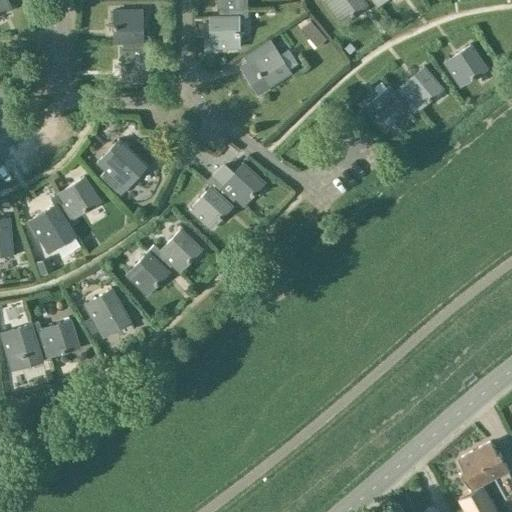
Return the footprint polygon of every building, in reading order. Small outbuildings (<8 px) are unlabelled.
[(0,0),(0,13),(11,9),(6,0),(0,0)] [(218,8),(218,12),(236,12),(236,8),(245,8),(247,8),(246,0),(216,0),(217,8),(218,8)] [(365,2),(367,0),(324,0),(342,23),(367,4),(365,2)] [(219,16),(209,16),(210,47),(240,47),(239,17),(247,17),(247,8),(236,8),(236,12),(218,12),(219,16)] [(113,41),(122,41),(131,41),(131,49),(140,49),(140,41),(143,41),(143,10),(112,10),(113,41)] [(151,49),(140,49),(131,49),(131,41),(122,41),(122,49),(121,49),(122,80),(151,80),(151,49)] [(461,86),(487,69),(470,43),(444,61),(461,86)] [(249,61),(265,87),(291,71),(274,45),(249,61)] [(406,94),(412,101),(419,109),(443,89),(423,66),(400,86),(401,87),(394,92),(400,99),(406,94)] [(406,106),(412,101),(406,94),(400,99),(394,92),(388,85),(365,105),(384,128),(408,108),(406,106)] [(146,165),(140,159),(118,139),(97,161),(125,188),(146,165)] [(223,165),(207,183),(210,185),(217,192),(223,198),(229,192),(235,198),(244,205),(244,204),(243,203),(251,194),(252,195),(254,192),(253,191),(262,181),(264,183),(265,182),(242,162),(241,163),(242,164),(233,174),(224,166),(223,165)] [(61,213),(66,221),(73,217),(73,218),(100,201),(83,176),(57,192),(63,202),(68,209),(61,213)] [(230,204),(235,198),(229,192),(223,198),(217,192),(210,185),(189,208),(211,228),(232,206),(230,204)] [(75,235),(66,221),(61,213),(68,209),(63,202),(56,206),(55,203),(28,220),(49,252),(75,235)] [(0,247),(11,246),(9,216),(0,217),(0,247)] [(159,252),(154,257),(160,264),(166,258),(172,264),(180,271),(202,249),(180,228),(158,251),(159,252)] [(167,270),(172,264),(166,258),(160,264),(154,257),(147,251),(126,273),(148,294),(169,272),(167,270)] [(84,303),(92,316),(84,321),(91,333),(99,329),(103,337),(130,321),(111,288),(84,303)] [(41,329),(37,330),(46,358),(79,347),(70,318),(40,328),(41,329)] [(30,322),(1,331),(12,368),(28,363),(27,359),(39,355),(41,359),(46,358),(37,330),(33,331),(30,322)] [(474,489),(458,498),(465,511),(497,511),(481,481),(507,466),(499,451),(496,452),(490,441),(460,458),(466,469),(463,470),(472,485),(474,489)]
